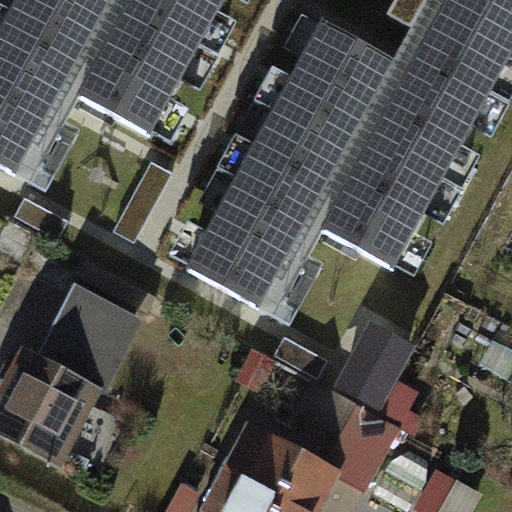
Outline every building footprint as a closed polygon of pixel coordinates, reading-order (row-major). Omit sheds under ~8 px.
[(159,145),(237,0),(25,0),(0,48),(0,169),(37,189),(83,103),(159,145)] [(400,276),(511,67),(511,0),(431,0),(398,63),(325,23),(190,274),(277,320),(323,235),(400,276)] [(175,175),(153,164),(118,233),(140,244),(175,175)] [(74,222),(27,199),(15,222),(62,246),(74,222)] [(47,364),(29,354),(0,408),(0,433),(63,466),(138,327),(83,298),(47,364)] [(378,330),(343,389),(379,410),(414,351),(378,330)] [(403,433),(361,410),(330,467),(372,490),(403,433)] [(228,510),(227,511),(321,511),(322,511),(316,505),(332,475),(252,433),(214,503),(228,510)]
